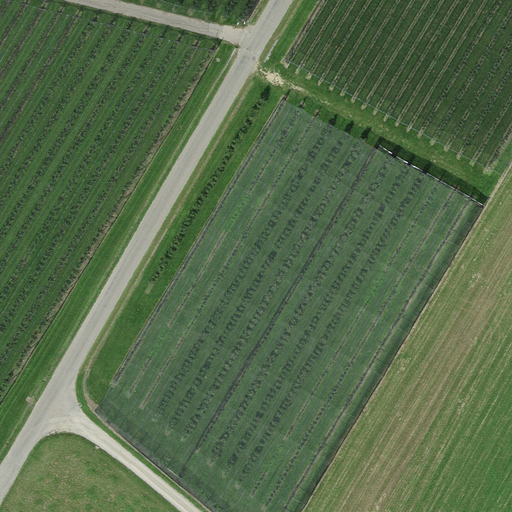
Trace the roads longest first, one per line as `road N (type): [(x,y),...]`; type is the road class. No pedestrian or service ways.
road 1 (track): [(0,487),(280,0)]
road 2 (track): [(193,511),(54,397)]
road 3 (track): [(92,0),(257,40)]
